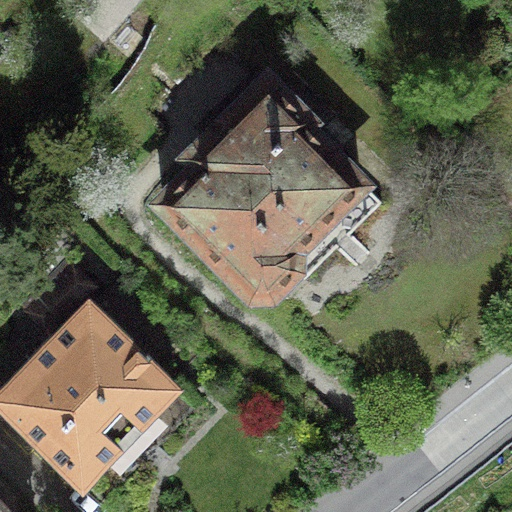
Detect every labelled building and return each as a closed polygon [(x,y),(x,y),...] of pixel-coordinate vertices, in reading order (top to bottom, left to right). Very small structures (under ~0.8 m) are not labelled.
[(198,163),(161,196),(252,289),(270,288),(294,264),(294,245),(361,180),(302,122),(306,117),(267,77),(191,151),(198,163)] [(19,206),(0,235),(0,242),(20,262),(47,234),(19,206)] [(0,295),(18,264),(0,252),(0,295)] [(67,262),(26,302),(49,326),(90,286),(67,262)] [(88,299),(0,390),(0,397),(81,479),(175,387),(88,299)] [(15,511),(0,495),(0,511),(15,511)]
